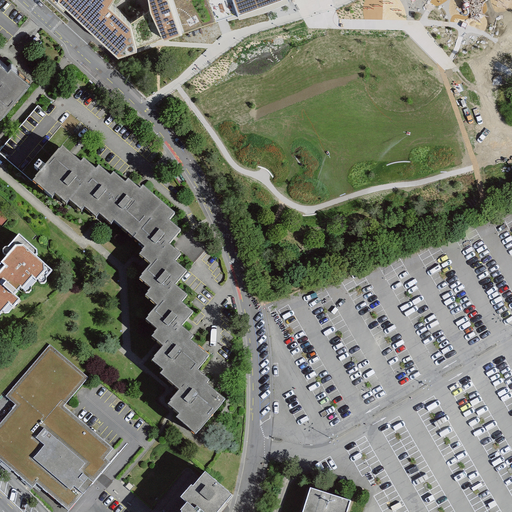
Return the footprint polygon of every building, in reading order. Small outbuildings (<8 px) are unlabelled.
[(66,8),(119,56),(136,51),(136,49),(160,40),(215,21),(208,0),(148,0),(150,9),(130,22),(111,5),(113,0),(54,0),(64,10),(66,8)] [(208,0),(215,21),(221,19),(226,17),(228,21),(264,11),(283,2),(287,0),(208,0)] [(0,104),(25,75),(16,67),(6,59),(3,62),(0,59),(0,104)] [(0,150),(0,153),(6,158),(10,152),(2,147),(0,150)] [(74,154),(65,147),(49,166),(42,160),(36,166),(43,172),(35,182),(54,198),(57,195),(69,205),(72,201),(84,212),(87,209),(99,219),(102,215),(115,226),(118,222),(137,239),(140,236),(141,237),(139,240),(150,250),(144,257),(156,267),(145,281),(157,292),(151,299),(163,310),(152,323),(164,334),(158,341),(170,352),(158,366),(170,376),(167,380),(187,397),(175,411),(187,421),(184,425),(203,441),(234,406),(229,402),(214,389),(217,386),(205,375),(217,361),(207,353),(197,344),(200,341),(193,335),(188,330),(201,316),(188,306),(194,299),(182,288),(193,275),(180,264),(187,257),(180,251),(174,246),(186,232),(174,222),(180,215),(174,209),(148,187),(145,191),(141,187),(133,180),(130,184),(125,180),(118,173),(115,177),(102,167),(99,170),(87,159),(84,163),(74,154)] [(39,251),(21,236),(11,248),(7,248),(5,250),(5,254),(7,256),(11,256),(0,268),(0,317),(4,313),(6,315),(10,315),(21,302),(16,296),(24,287),(25,289),(26,292),(28,294),(31,294),(34,292),(33,288),(41,279),(41,283),(43,285),(47,285),(49,282),(49,278),(54,272),(38,257),(39,255),(39,251)] [(90,379),(51,346),(7,397),(18,406),(0,426),(0,459),(35,489),(38,485),(70,511),(71,511),(112,464),(107,460),(116,450),(66,408),(90,379)] [(221,511),(235,497),(207,472),(197,483),(195,482),(190,488),(185,494),(193,501),(186,509),(188,510),(186,511),(221,511)] [(349,511),(352,502),(311,490),(304,511),(349,511)]
